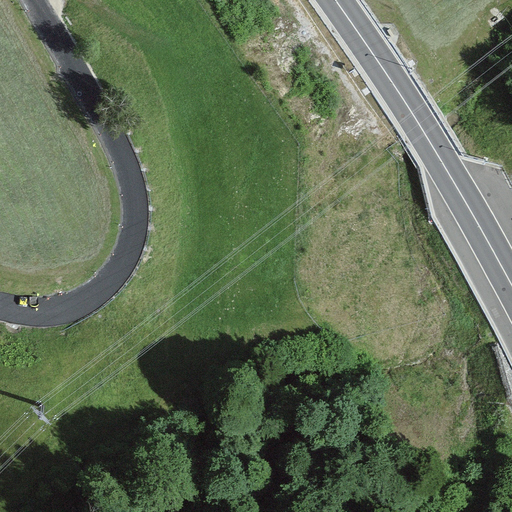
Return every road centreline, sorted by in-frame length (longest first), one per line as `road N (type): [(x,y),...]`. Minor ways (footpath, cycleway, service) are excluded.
road 1 (unclassified): [(0,305),(59,308),(100,292),(127,259),(135,226),(114,141),(33,0)]
road 2 (trunk): [(511,288),(431,146),(333,0)]
